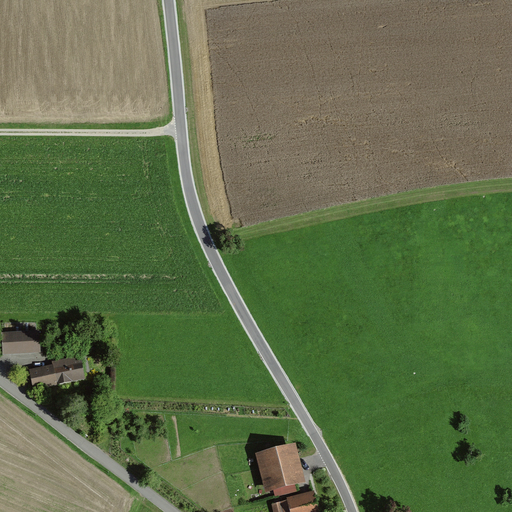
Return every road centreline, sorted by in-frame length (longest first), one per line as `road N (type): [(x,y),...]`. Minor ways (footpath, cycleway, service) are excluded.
road 1 (unclassified): [(168,0),(198,201),(240,315),(351,511)]
road 2 (tertiary): [(173,511),(0,377)]
road 3 (track): [(182,133),(0,131)]
